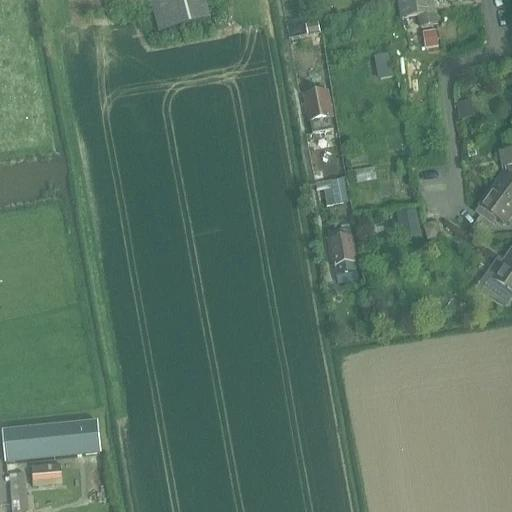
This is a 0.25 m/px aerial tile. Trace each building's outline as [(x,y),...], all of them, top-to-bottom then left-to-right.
[(149,0),(158,34),(209,21),(203,0),(149,0)] [(402,19),(418,16),(433,13),(430,0),(404,0),(398,1),(402,19)] [(435,25),(433,13),(418,16),(420,28),(435,25)] [(318,24),(306,27),(308,36),(320,34),(318,24)] [(436,32),(424,33),(426,50),(438,48),(436,32)] [(329,119),(330,119),(326,94),(305,97),(309,123),(310,123),(312,135),(332,132),(329,119)] [(472,101),(457,104),(460,120),(475,117),(472,101)] [(503,176),(491,192),(511,207),(511,149),(499,152),(502,168),(504,167),(506,179),(503,176)] [(406,160),(397,162),(400,174),(409,172),(406,160)] [(343,182),(315,187),(317,199),(323,198),(325,209),(347,205),(343,182)] [(504,226),(511,215),(511,207),(491,192),(475,214),(492,226),(496,220),(504,226)] [(415,212),(397,216),(401,237),(420,234),(415,212)] [(436,223),(423,226),(426,241),(439,238),(436,223)] [(330,247),(327,251),(329,263),(333,266),(333,269),(334,268),(336,277),(355,274),(353,265),(355,265),(351,239),(349,232),(328,236),(329,243),(330,247)] [(486,277),(476,292),(486,299),(488,297),(506,309),(511,300),(511,269),(506,266),(505,265),(493,282),(486,277)] [(430,304),(412,306),(413,318),(431,316),(430,304)] [(97,423),(3,432),(6,466),(100,457),(97,423)] [(8,477),(12,511),(29,511),(25,475),(8,477)]
